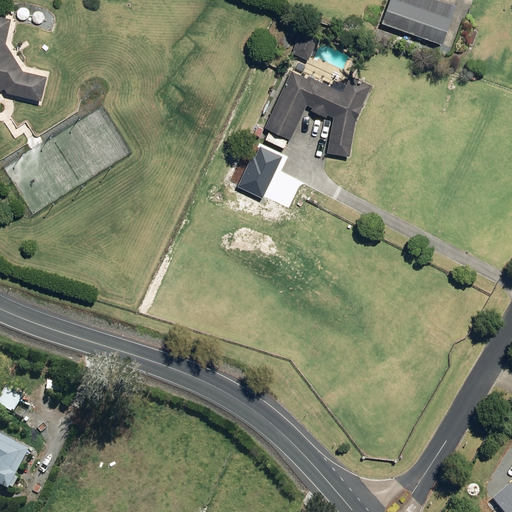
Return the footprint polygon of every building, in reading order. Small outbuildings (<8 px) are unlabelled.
[(439,0),(390,0),(383,23),(443,45),(457,6),(439,0)] [(24,71),(7,44),(12,20),(0,16),(0,92),(5,89),(8,93),(43,101),(48,77),(24,71)] [(301,34),(293,54),(309,61),(317,40),(301,34)] [(308,78),(292,71),(266,128),(292,140),(307,105),(313,108),(312,111),(327,118),(329,115),(334,118),(328,153),(351,158),(357,121),(372,86),(351,76),(343,93),(309,76),(308,78)] [(25,396),(7,386),(0,399),(0,406),(12,413),(13,411),(16,413),(25,396)] [(0,485),(9,491),(11,488),(14,489),(20,479),(16,477),(30,450),(0,434),(0,485)]
